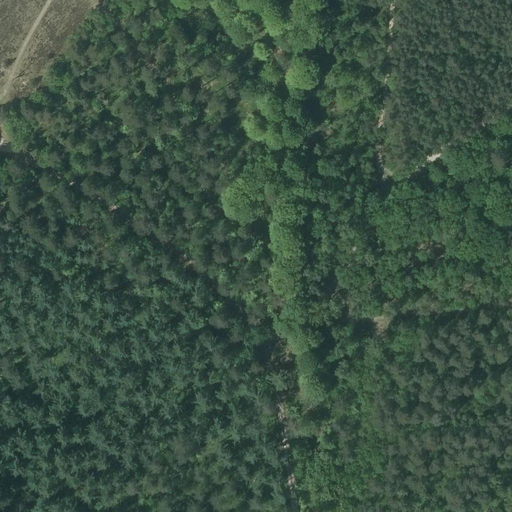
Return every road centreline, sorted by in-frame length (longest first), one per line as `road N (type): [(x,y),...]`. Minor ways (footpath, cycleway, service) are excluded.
road 1 (track): [(0,145),(179,253),(218,287),(261,348)]
road 2 (track): [(407,511),(379,317)]
road 3 (track): [(386,181),(375,157),(392,0)]
road 4 (track): [(386,181),(349,261),(296,326)]
road 5 (track): [(261,348),(286,440),(294,511)]
road 6 (track): [(511,107),(386,181)]
